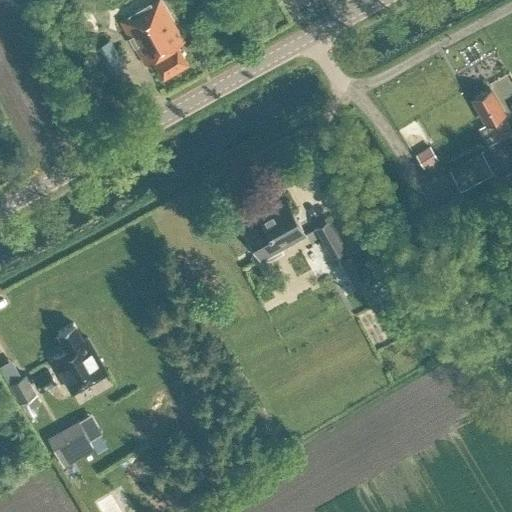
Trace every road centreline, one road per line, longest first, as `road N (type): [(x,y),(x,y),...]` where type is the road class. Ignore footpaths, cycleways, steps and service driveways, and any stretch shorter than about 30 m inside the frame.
road 1 (track): [(511,334),(358,90),(511,5)]
road 2 (tertiary): [(0,207),(311,34)]
